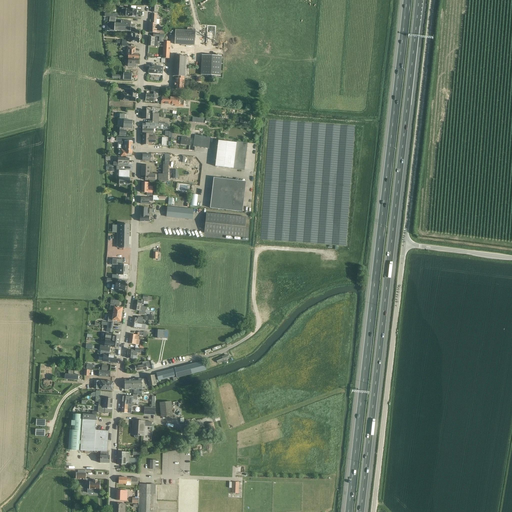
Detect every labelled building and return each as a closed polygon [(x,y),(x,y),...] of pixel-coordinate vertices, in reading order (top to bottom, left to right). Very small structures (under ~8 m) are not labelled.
[(122,9),(122,11),(126,12),(126,16),(129,16),(129,17),(135,17),(137,17),(137,10),(135,10),(136,9),(130,9),(126,9),(122,9)] [(149,32),(164,33),(164,28),(160,28),(160,27),(157,27),(157,28),(156,28),(156,24),(155,24),(156,14),(152,14),(152,20),(152,24),(149,23),(149,32)] [(126,21),(116,20),(116,18),(110,17),(109,21),(109,22),(113,23),(107,23),(107,31),(130,32),(130,31),(135,32),(135,25),(131,25),(131,21),(126,21)] [(175,30),(175,44),(195,45),(195,31),(175,30)] [(130,43),(134,43),(139,43),(139,32),(130,32),(130,33),(129,33),(129,35),(127,35),(127,40),(130,40),(130,43)] [(148,46),(150,46),(157,46),(158,42),(156,41),(156,38),(154,38),(149,37),(148,46)] [(135,47),(130,47),(127,47),(127,51),(129,51),(128,59),(133,59),(133,60),(136,60),(136,58),(138,59),(139,54),(133,54),(133,51),(135,51),(135,47)] [(222,56),(202,55),(201,75),(220,76),(222,56)] [(187,57),(179,56),(174,56),(173,76),(176,76),(176,79),(175,79),(175,89),(183,90),(184,77),(186,77),(187,57)] [(128,67),(131,67),(136,67),(136,66),(135,66),(136,64),(138,64),(138,59),(136,58),(136,60),(133,60),(133,59),(128,59),(128,67)] [(154,97),(157,98),(157,93),(158,93),(159,88),(151,87),(151,91),(154,92),(154,95),(146,94),(146,101),(154,102),(154,97)] [(130,101),(135,102),(136,92),(130,92),(130,94),(127,94),(127,93),(122,93),(121,101),(130,101)] [(157,93),(157,98),(158,98),(157,102),(161,102),(161,104),(174,105),(174,106),(183,107),(183,100),(179,100),(179,99),(177,98),(178,97),(175,96),(174,97),(173,97),(173,98),(158,96),(158,93),(157,93)] [(142,119),(150,119),(150,114),(150,111),(155,112),(155,108),(152,108),(146,108),(146,110),(147,110),(147,111),(142,111),(142,119)] [(159,113),(155,112),(150,111),(150,114),(150,119),(150,124),(143,123),(143,129),(154,129),(161,129),(169,130),(169,125),(167,123),(159,123),(159,113)] [(119,136),(121,136),(126,136),(126,131),(125,131),(125,128),(131,129),(132,121),(127,120),(123,120),(123,128),(120,128),(119,136)] [(152,137),(155,138),(155,135),(153,134),(153,129),(143,129),(142,134),(148,135),(148,137),(152,137)] [(155,143),(155,138),(152,137),(148,137),(148,135),(142,134),(142,145),(148,145),(148,142),(152,143),(155,143)] [(116,137),(116,141),(121,141),(121,142),(122,142),(124,142),(124,146),(122,146),(122,150),(121,150),(119,150),(119,154),(121,154),(121,156),(126,157),(126,154),(132,154),(133,142),(132,142),(128,141),(128,138),(121,137),(121,138),(116,137)] [(181,137),(181,140),(180,145),(186,146),(187,144),(189,145),(190,138),(181,137)] [(217,153),(215,166),(220,167),(233,169),(244,170),(247,143),(236,142),(236,143),(223,141),(218,141),(217,153)] [(129,158),(124,158),(118,158),(118,166),(121,166),(123,166),(123,164),(129,164),(129,158)] [(147,176),(145,176),(145,181),(150,181),(167,181),(168,165),(163,164),(163,175),(155,174),(149,174),(147,174),(147,176)] [(147,174),(149,174),(149,171),(150,171),(151,166),(141,166),(141,176),(145,176),(147,176),(147,174)] [(119,184),(130,185),(130,178),(129,178),(129,175),(128,175),(128,168),(123,168),(123,178),(119,178),(119,184)] [(147,196),(152,196),(152,193),(150,193),(150,190),(147,190),(147,183),(141,183),(141,193),(147,193),(147,196)] [(181,186),(180,195),(188,196),(189,187),(181,186)] [(140,222),(148,222),(149,217),(152,217),(152,209),(147,209),(147,208),(140,208),(140,222)] [(193,210),(187,210),(168,208),(167,217),(192,220),(193,210)] [(246,216),(205,214),(204,234),(244,236),(246,216)] [(128,248),(129,225),(120,225),(117,225),(117,248),(120,248),(128,248)] [(119,275),(122,275),(127,275),(128,265),(123,265),(123,260),(113,259),(113,265),(120,265),(119,275)] [(119,290),(125,291),(126,284),(122,284),(122,283),(116,282),(116,285),(115,285),(114,291),(119,291),(119,290)] [(114,309),(113,314),(122,315),(122,311),(122,308),(115,307),(113,307),(113,305),(110,305),(110,308),(114,309)] [(139,315),(143,316),(144,316),(144,313),(143,313),(144,310),(145,310),(145,307),(134,305),(133,310),(139,311),(139,315)] [(122,315),(113,314),(113,318),(108,318),(108,322),(111,322),(111,320),(113,320),(120,321),(120,319),(121,319),(122,315)] [(155,338),(165,339),(168,339),(168,330),(155,330),(155,338)] [(111,336),(111,334),(106,333),(105,340),(110,341),(112,341),(112,343),(116,343),(117,342),(119,343),(120,337),(115,336),(111,336)] [(105,340),(104,346),(108,346),(108,348),(110,348),(110,347),(113,347),(118,348),(119,343),(117,342),(116,343),(112,343),(112,341),(110,341),(105,340)] [(127,350),(126,358),(131,359),(132,355),(136,356),(136,352),(139,353),(140,349),(135,348),(135,351),(133,351),(127,350)] [(107,362),(111,363),(116,363),(116,357),(114,357),(114,356),(109,355),(109,352),(100,350),(100,351),(98,351),(98,355),(101,355),(108,356),(107,358),(105,358),(105,362),(107,362)] [(135,366),(136,371),(145,370),(147,370),(146,368),(150,367),(149,361),(142,362),(142,365),(135,366)] [(171,370),(156,373),(157,374),(158,378),(158,380),(176,375),(177,378),(187,375),(192,374),(204,371),(206,370),(204,361),(201,362),(189,365),(174,369),(175,369),(171,370)] [(147,379),(148,387),(155,386),(154,379),(153,375),(146,377),(147,379)] [(137,389),(137,394),(141,394),(141,391),(148,390),(146,379),(141,380),(141,379),(133,379),(133,380),(136,380),(136,389),(137,389)] [(133,380),(124,380),(125,390),(136,389),(136,380),(133,380)] [(109,382),(97,381),(96,389),(108,390),(113,391),(113,382),(109,382)] [(122,401),(122,404),(127,404),(127,405),(132,405),(133,397),(128,396),(128,397),(123,396),(122,401)] [(159,403),(161,417),(173,416),(171,402),(159,403)] [(108,413),(112,413),(113,404),(103,403),(103,405),(103,406),(98,406),(98,407),(98,412),(104,413),(105,414),(108,414),(108,413)] [(121,413),(130,414),(131,414),(132,408),(126,408),(127,404),(122,404),(121,413)] [(69,446),(68,450),(81,451),(101,451),(107,451),(108,431),(95,430),(96,415),(91,415),(82,415),(73,414),(73,421),(71,421),(71,426),(72,426),(72,430),(71,430),(69,430),(69,438),(69,446)] [(133,421),(133,428),(134,428),(134,436),(134,437),(135,438),(136,438),(137,438),(138,438),(139,437),(139,436),(144,436),(144,429),(144,426),(152,427),(152,422),(145,422),(133,421)] [(216,432),(214,422),(207,424),(208,430),(207,430),(208,434),(216,432)] [(100,455),(100,463),(104,463),(109,463),(110,456),(108,456),(108,452),(107,451),(101,451),(101,455),(100,455)] [(150,460),(150,469),(155,469),(155,468),(158,468),(158,460),(156,460),(150,460)] [(127,478),(124,477),(119,477),(119,484),(126,484),(126,485),(131,485),(131,481),(132,481),(132,482),(137,482),(137,478),(131,478),(127,478)] [(94,494),(99,494),(99,489),(99,482),(97,482),(97,481),(93,481),(93,482),(90,482),(90,479),(87,479),(87,485),(90,485),(90,493),(94,493),(94,494)] [(149,511),(150,494),(155,494),(156,484),(150,484),(139,484),(138,511),(149,511)] [(116,500),(121,500),(127,501),(127,491),(117,490),(116,500)]
